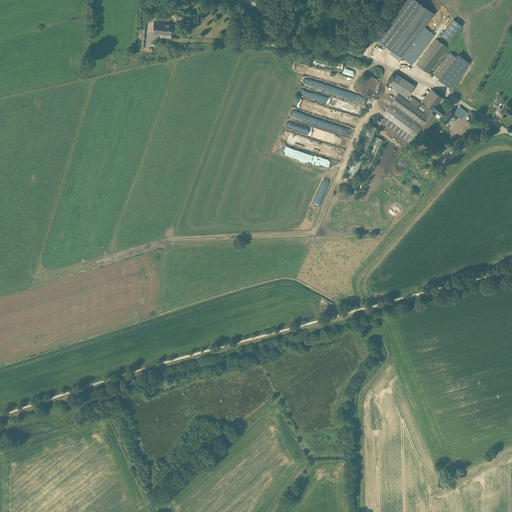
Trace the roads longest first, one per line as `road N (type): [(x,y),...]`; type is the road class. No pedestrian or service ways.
road 1 (track): [(511,134),(419,79),(298,35),(258,5),(218,0)]
road 2 (track): [(135,511),(278,397),(297,434)]
